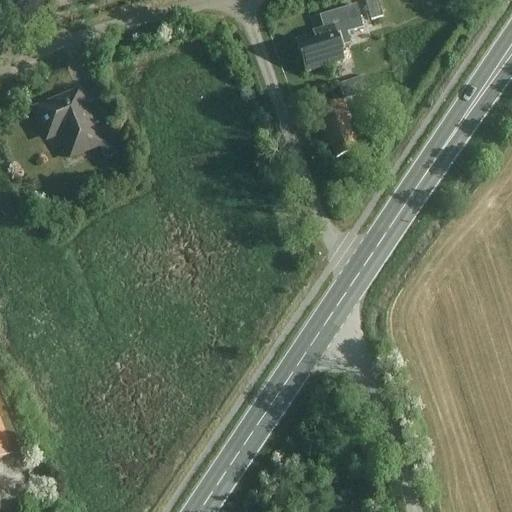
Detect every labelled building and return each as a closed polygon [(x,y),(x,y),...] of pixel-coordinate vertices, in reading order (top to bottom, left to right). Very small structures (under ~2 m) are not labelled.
[(363,7),(369,26),(388,20),(381,0),(377,0),(362,4),(363,7)] [(363,7),(326,18),(333,40),(345,36),(370,29),(369,26),(363,7)] [(308,47),(317,74),(353,63),(345,36),(333,40),(308,47)] [(100,134),(83,93),(36,113),(50,147),(64,142),(73,165),(107,151),(100,134)] [(351,103),(324,114),(343,163),(370,153),(351,103)] [(107,151),(111,160),(126,154),(115,128),(100,134),(107,151)] [(0,511),(5,511),(0,499),(0,453),(13,448),(0,414),(0,511)]
